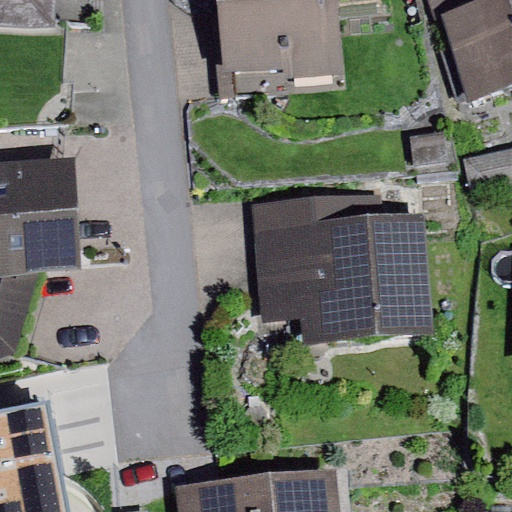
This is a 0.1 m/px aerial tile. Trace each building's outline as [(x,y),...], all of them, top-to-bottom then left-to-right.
[(65,0),(0,0),(0,29),(64,32),(65,0)] [(216,0),(226,101),(348,89),(339,0),(216,0)] [(436,0),(445,21),(477,9),(473,0),(436,0)] [(511,0),(508,0),(477,9),(445,21),(471,106),(511,93),(511,0)] [(454,131),(410,136),(414,167),(457,162),(454,131)] [(511,153),(466,159),(470,190),(511,184),(511,153)] [(0,163),(0,280),(2,280),(0,286),(0,360),(19,356),(38,272),(85,270),(74,161),(0,163)] [(427,217),(256,230),(263,324),(304,321),(306,345),(436,336),(427,217)] [(79,511),(61,402),(0,414),(0,511),(79,511)] [(336,511),(332,473),(178,489),(180,511),(336,511)]
